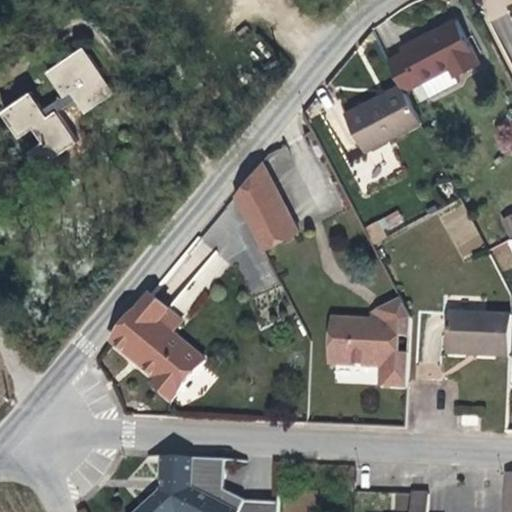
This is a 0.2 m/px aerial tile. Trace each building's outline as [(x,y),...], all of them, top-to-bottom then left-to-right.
[(478,66),(456,23),(399,53),(403,59),(390,66),(400,86),(403,92),(409,89),(422,81),(432,98),(459,83),(456,79),(478,66)] [(33,95),(4,116),(21,141),(36,131),(44,144),(30,155),(42,172),(81,145),(61,113),(79,102),(88,117),(117,98),(85,48),(48,73),(62,97),(43,111),(33,95)] [(418,106),(432,98),(422,81),(409,89),(418,106)] [(403,92),(400,86),(345,117),(365,154),(347,165),(365,196),(401,175),(384,145),(420,125),(403,92)] [(293,216),(309,209),(286,146),(269,152),(293,216)] [(294,233),(258,161),(231,194),(261,251),(294,233)] [(463,257),(486,242),(460,202),(437,217),(463,257)] [(386,231),(403,221),(396,209),(379,220),(386,231)] [(511,212),(500,218),(509,237),(511,235),(511,212)] [(501,271),(511,266),(511,254),(507,242),(491,248),(501,271)] [(153,295),(110,345),(128,362),(133,356),(146,368),(142,374),(155,386),(151,391),(170,408),(206,369),(173,340),(158,327),(171,312),(153,295)] [(376,392),(407,394),(408,360),(393,360),(394,340),(409,341),(410,322),(398,300),(380,312),(378,327),(366,326),(327,324),(326,368),(377,371),(376,392)] [(185,326),(171,312),(158,327),(173,340),(185,326)] [(366,318),(366,326),(378,327),(380,312),(366,318)] [(507,362),(509,320),(445,315),(441,358),(507,362)] [(393,360),(408,360),(409,341),(394,340),(393,360)] [(133,356),(128,362),(142,374),(146,368),(133,356)] [(458,426),(479,426),(480,411),(458,411),(458,426)] [(275,511),(276,505),(259,505),(240,503),(231,500),(224,496),(223,466),(196,465),(162,463),(162,499),(146,511),(275,511)] [(511,511),(511,477),(502,477),(500,511),(511,511)] [(424,511),(425,499),(409,498),(408,511),(424,511)]
